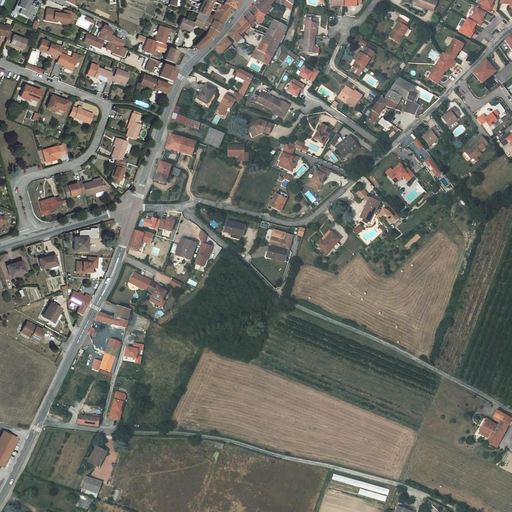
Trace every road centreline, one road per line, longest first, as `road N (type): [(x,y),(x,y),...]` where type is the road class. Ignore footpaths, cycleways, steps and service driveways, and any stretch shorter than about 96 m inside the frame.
road 1 (residential): [(181,205),(284,298),(511,412)]
road 2 (track): [(454,511),(396,482),(211,436),(98,430)]
road 3 (secondary): [(248,0),(180,76),(135,208)]
road 4 (unclassified): [(181,205),(197,200),(298,223),(388,149)]
road 5 (residential): [(22,180),(77,164),(105,111),(0,63)]
road 6 (secondary): [(135,208),(44,410)]
road 7 (residential): [(127,334),(98,430),(39,420)]
